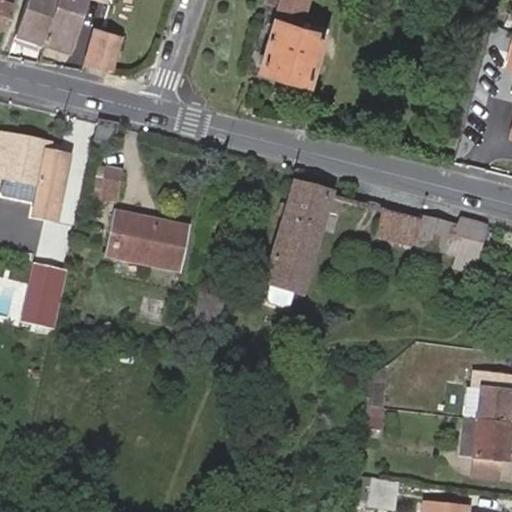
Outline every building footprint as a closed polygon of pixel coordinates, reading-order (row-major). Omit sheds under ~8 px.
[(0,0),(0,29),(4,31),(13,0),(0,0)] [(26,0),(17,33),(45,42),(56,0),(26,0)] [(56,0),(45,42),(72,50),(86,0),(56,0)] [(262,0),(262,1),(277,6),(258,69),(305,82),(319,34),(296,28),(304,0),(262,0)] [(114,71),(124,35),(98,27),(87,63),(114,71)] [(113,147),(118,127),(99,123),(94,143),(113,147)] [(0,186),(35,193),(30,217),(58,222),(70,155),(50,152),(51,147),(0,138),(0,186)] [(117,203),(123,172),(105,169),(99,200),(117,203)] [(338,221),(344,202),(295,189),(290,210),(282,207),(280,219),(287,221),(270,289),(303,297),(325,217),(338,221)] [(472,224),(462,221),(456,231),(379,211),(373,237),(476,264),(484,230),(472,224)] [(105,257),(178,270),(187,228),(114,214),(105,257)] [(53,329),(65,271),(33,264),(21,323),(53,329)] [(222,296),(197,290),(195,302),(219,308),(222,296)] [(388,408),(394,367),(374,382),(371,406),(388,408)] [(483,389),(478,420),(510,425),(511,408),(511,376),(475,373),(473,387),(483,389)] [(371,406),(368,428),(385,429),(388,408),(371,406)] [(478,420),(466,419),(461,458),(473,459),(478,420)] [(510,425),(478,420),(473,459),(505,463),(510,425)] [(395,507),(399,480),(362,475),(357,508),(369,509),(370,504),(395,507)]
